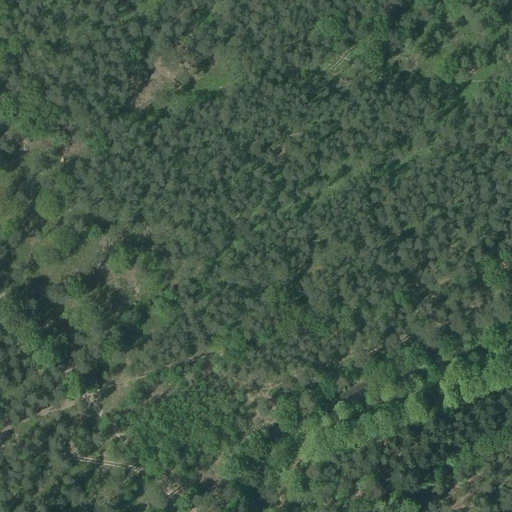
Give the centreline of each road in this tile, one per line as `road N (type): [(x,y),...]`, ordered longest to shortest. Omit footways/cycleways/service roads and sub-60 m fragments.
road 1 (track): [(511,253),(0,431)]
road 2 (track): [(0,292),(183,511)]
road 3 (track): [(0,440),(149,470)]
